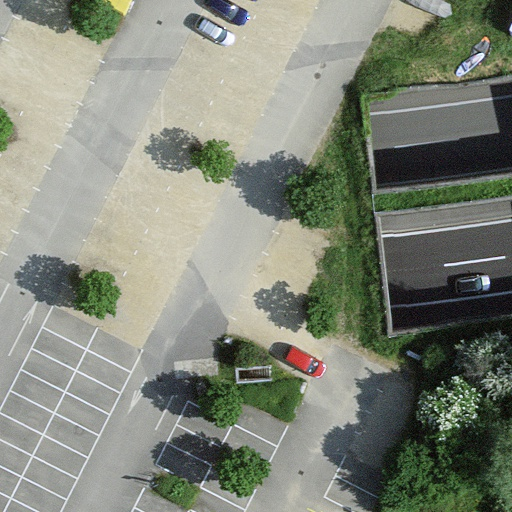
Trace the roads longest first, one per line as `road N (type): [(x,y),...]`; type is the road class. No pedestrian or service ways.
road 1 (motorway): [(0,295),(232,285),(511,255)]
road 2 (motorway): [(511,130),(371,149),(0,164)]
